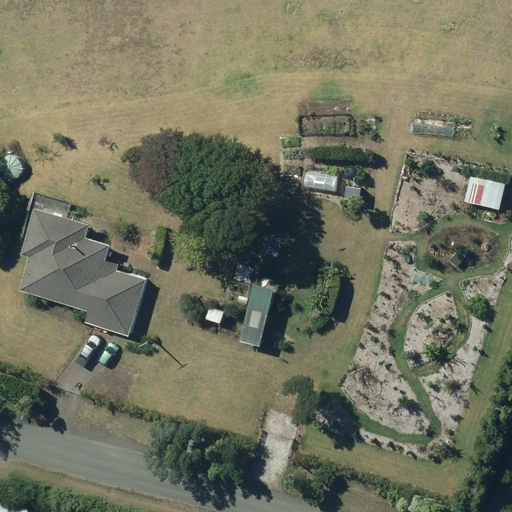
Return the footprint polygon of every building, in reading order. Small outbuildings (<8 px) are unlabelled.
[(35,93),(6,93),(6,112),(0,111),(0,134),(54,134),(54,110),(35,110),(35,93)] [(33,259),(24,287),(81,303),(77,316),(137,333),(155,271),(112,258),(120,231),(38,208),(24,257),(33,259)] [(128,223),(118,251),(152,263),(162,235),(128,223)] [(279,288),(206,266),(198,294),(271,315),(279,288)] [(181,403),(192,350),(148,341),(137,394),(181,403)] [(250,371),(217,360),(197,424),(230,435),(250,371)]
